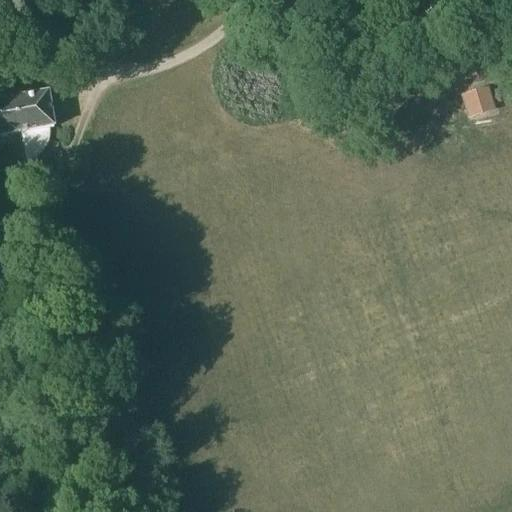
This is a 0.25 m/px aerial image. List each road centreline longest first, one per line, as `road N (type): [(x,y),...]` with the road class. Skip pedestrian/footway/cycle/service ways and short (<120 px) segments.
road 1 (track): [(16,0),(37,33),(103,67),(48,227),(71,468),(96,511)]
road 2 (unknown): [(257,0),(205,46),(158,67),(103,67)]
